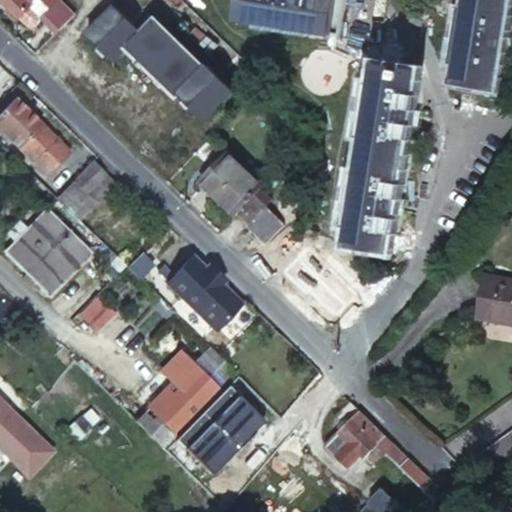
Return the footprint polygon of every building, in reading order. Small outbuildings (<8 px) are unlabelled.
[(2,0),(21,17),(37,0),(2,0)] [(38,0),(48,10),(57,0),(38,0)] [(331,0),(237,0),(235,19),(327,33),(331,0)] [(506,0),(464,0),(452,82),(492,89),(500,41),(506,0)] [(154,13),(139,28),(112,1),(83,31),(113,61),(126,47),(203,122),(233,90),(154,13)] [(59,2),(41,20),(55,34),(73,15),(59,2)] [(416,71),(373,64),(343,247),(387,254),(416,71)] [(14,98),(0,112),(0,131),(16,147),(39,123),(14,98)] [(30,161),(54,137),(39,123),(16,147),(30,161)] [(68,151),(54,137),(30,161),(45,175),(68,151)] [(234,213),(254,193),(262,185),(229,152),(201,180),(234,213)] [(55,199),(81,224),(116,186),(92,162),(55,199)] [(267,207),(254,193),(234,213),(248,226),(267,207)] [(335,274),(299,237),(267,207),(248,226),(299,276),(338,315),(358,296),(335,274)] [(88,252),(44,210),(3,252),(47,296),(88,252)] [(205,269),(192,256),(166,283),(215,332),(241,305),(221,285),(225,281),(209,265),(205,269)] [(108,283),(124,267),(116,259),(114,257),(99,273),(108,283)] [(511,285),(481,281),(474,323),(511,328),(511,285)] [(95,332),(114,311),(95,294),(76,314),(95,332)] [(149,438),(162,451),(234,376),(217,358),(208,349),(135,424),(149,438)] [(377,430),(358,411),(324,447),(345,467),(359,452),(362,456),(374,443),(382,434),(377,430)] [(382,434),(374,443),(432,499),(443,493),(426,477),(400,451),(382,434)] [(511,477),(511,434),(475,462),(496,489),(511,477)] [(365,502),(374,511),(398,511),(377,491),(365,502)]
